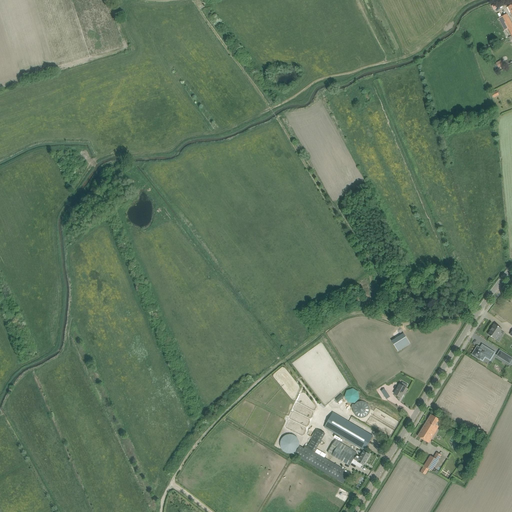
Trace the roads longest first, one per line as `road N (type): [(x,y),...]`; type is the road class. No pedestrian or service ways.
road 1 (track): [(370,314),(345,314),(237,397),(169,476),(163,511)]
road 2 (tertiary): [(356,511),(446,360),(511,269)]
road 3 (track): [(0,393),(10,376),(55,347),(63,309),(60,245)]
